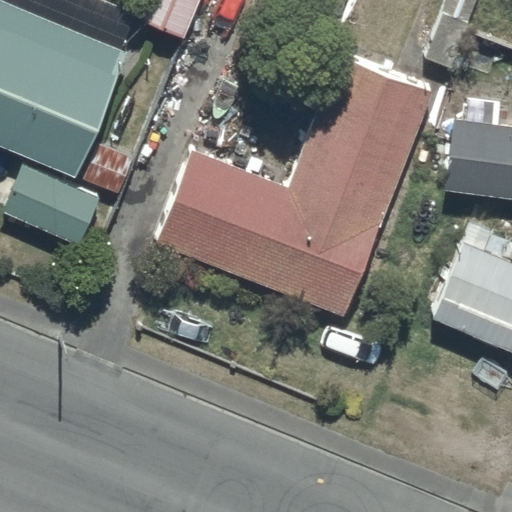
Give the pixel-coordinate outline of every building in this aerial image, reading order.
[(18,0),(0,0),(0,136),(73,167),(120,43),(18,0)] [(141,0),(137,11),(183,30),(194,0),(141,0)] [(440,0),(420,50),(449,61),(473,0),(440,0)] [(188,140),(152,236),(339,310),(429,81),(337,45),(285,176),(188,140)] [(511,115),(451,108),(441,181),(511,190),(511,115)] [(19,154),(0,197),(0,206),(76,241),(99,190),(19,154)] [(465,215),(428,309),(511,342),(511,254),(487,244),(494,226),(465,215)]
